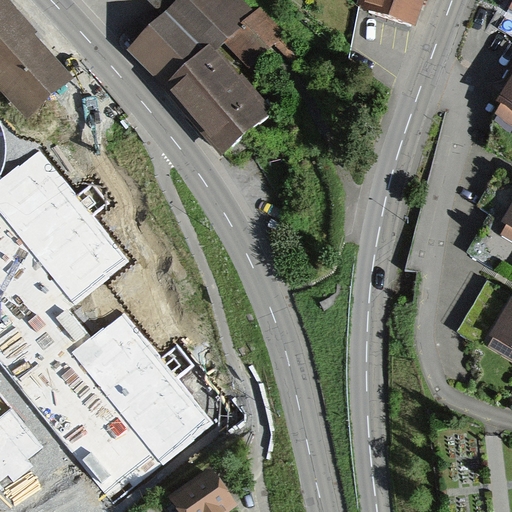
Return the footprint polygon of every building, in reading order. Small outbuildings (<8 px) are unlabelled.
[(39,32),(10,0),(0,0),(0,84),(27,115),(71,77),(35,36),(39,32)] [(256,10),(244,0),(177,0),(163,14),(125,50),(224,152),(271,109),(218,52),(225,43),(251,71),(287,33),(261,7),(256,10)] [(147,0),(163,14),(177,0),(147,0)] [(359,0),(357,7),(416,29),(426,0),(359,0)] [(511,5),(499,28),(511,35),(511,5)] [(511,77),(498,101),(503,104),(496,114),(511,123),(511,77)] [(511,204),(502,222),(507,225),(502,234),(511,239),(511,204)] [(511,296),(489,336),(492,338),(487,346),(511,360),(511,296)] [(216,468),(171,498),(180,511),(238,511),(236,508),(240,505),(216,468)]
